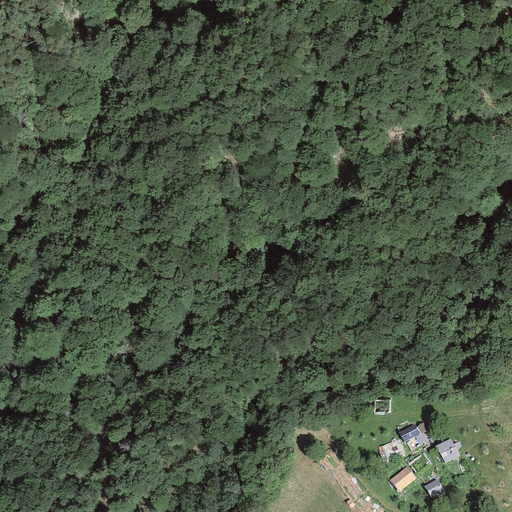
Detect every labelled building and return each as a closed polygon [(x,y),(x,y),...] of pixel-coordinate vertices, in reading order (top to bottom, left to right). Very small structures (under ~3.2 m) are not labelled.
[(425,422),(417,427),(420,433),(421,434),(423,433),(429,429),(425,422)] [(399,433),(404,442),(414,436),(419,434),(414,425),(399,433)] [(427,440),(423,433),(421,434),(420,433),(419,434),(414,436),(421,445),(427,440)] [(453,444),(450,438),(436,447),(446,463),(460,455),(457,450),(462,446),(459,441),(453,444)] [(398,439),(381,447),(388,461),(404,453),(398,439)] [(417,478),(407,467),(390,481),(399,492),(417,478)] [(436,479),(424,486),(430,497),(442,490),(436,479)]
